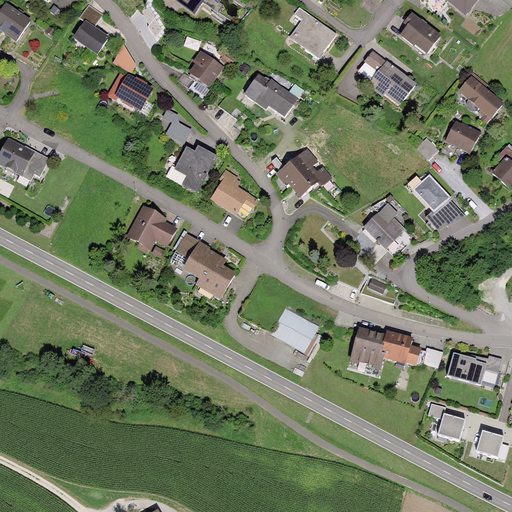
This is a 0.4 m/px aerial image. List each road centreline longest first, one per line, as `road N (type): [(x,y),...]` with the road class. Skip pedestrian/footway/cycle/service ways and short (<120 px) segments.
road 1 (primary): [(0,236),(511,505)]
road 2 (unclassified): [(0,256),(328,444),(464,511)]
road 3 (unclassified): [(262,258),(280,225),(271,193),(155,76),(104,0)]
road 4 (residential): [(0,110),(262,258)]
road 5 (residential): [(262,258),(351,308),(453,336),(496,339)]
road 6 (residential): [(496,339),(498,330),(404,276),(511,200)]
